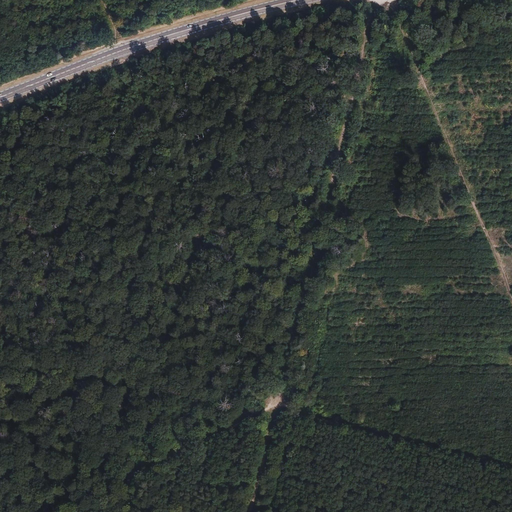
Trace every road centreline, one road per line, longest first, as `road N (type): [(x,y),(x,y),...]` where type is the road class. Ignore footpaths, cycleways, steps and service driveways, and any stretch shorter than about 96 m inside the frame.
road 1 (unknown): [(368,0),(250,511)]
road 2 (track): [(102,0),(276,405)]
road 3 (track): [(511,314),(376,0)]
road 4 (primary): [(0,97),(122,50),(286,2)]
road 5 (unknown): [(276,405),(52,511)]
road 6 (unknown): [(276,405),(511,466)]
